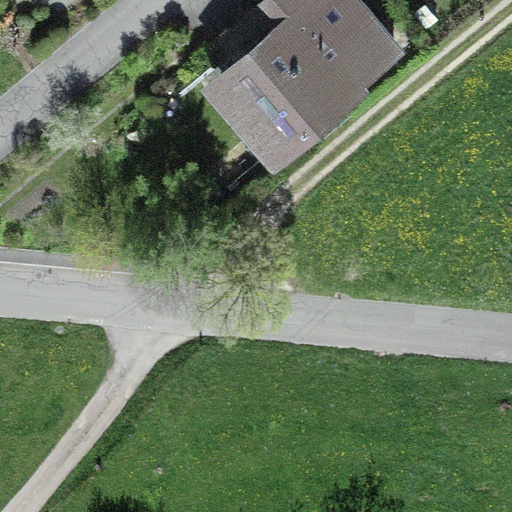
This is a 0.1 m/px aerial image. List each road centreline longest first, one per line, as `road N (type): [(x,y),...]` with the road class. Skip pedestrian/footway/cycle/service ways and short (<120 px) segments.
road 1 (tertiary): [(511,335),(274,305),(0,291)]
road 2 (unknown): [(141,298),(92,404),(0,511)]
road 3 (residential): [(0,134),(150,0)]
